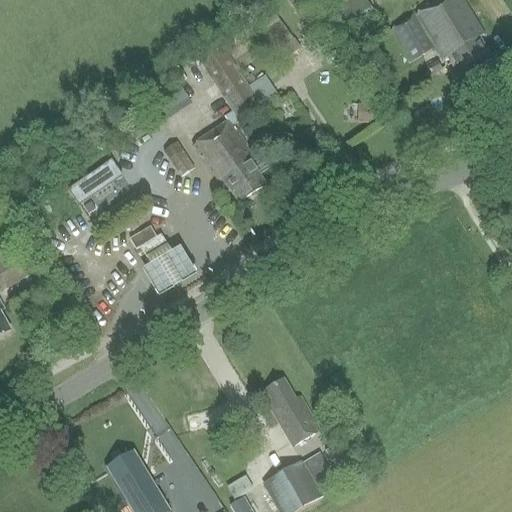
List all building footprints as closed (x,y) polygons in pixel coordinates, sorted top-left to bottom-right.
[(315,3),(313,0),(287,0),(297,15),(315,3)] [(366,0),(357,0),(336,13),(347,32),(375,15),(366,0)] [(462,80),(493,61),(480,40),(485,37),(462,0),(441,0),(390,32),(411,66),(436,51),(443,63),(449,60),(462,80)] [(297,16),(314,41),(333,27),(322,11),(316,15),(311,7),(297,16)] [(300,47),(274,12),(253,27),(280,62),(300,47)] [(263,54),(243,25),(220,41),(240,70),(263,54)] [(249,87),(219,41),(195,57),(239,124),(279,97),(266,76),(249,87)] [(431,77),(443,71),(437,62),(426,68),(431,77)] [(183,83),(157,103),(171,120),(197,101),(183,83)] [(152,103),(122,121),(135,142),(165,124),(152,103)] [(362,121),(381,122),(382,104),(364,103),(362,121)] [(228,124),(193,147),(212,177),(213,176),(226,194),(231,191),(232,192),(240,204),(266,187),(256,172),(260,169),(252,156),(254,154),(236,126),(232,121),(230,122),(228,124)] [(178,144),(164,153),(181,180),(195,171),(178,144)] [(112,161),(68,190),(79,206),(123,177),(112,161)] [(146,257),(168,244),(163,235),(157,238),(152,228),(131,240),(137,250),(141,248),(146,257)] [(184,249),(145,272),(161,300),(200,277),(184,249)] [(0,293),(1,295),(32,276),(17,250),(0,259),(0,293)] [(0,337),(11,331),(0,313),(5,310),(0,302),(0,337)] [(267,406),(274,417),(294,449),(321,432),(312,417),(301,398),(296,401),(284,381),(265,393),(272,403),(267,406)] [(119,406),(80,429),(84,437),(124,413),(119,406)] [(92,451),(133,428),(126,415),(84,438),(92,451)] [(170,511),(134,452),(105,469),(125,502),(131,511),(151,511),(164,504),(168,511),(170,511)] [(338,488),(320,456),(303,465),(303,464),(263,486),(277,511),(300,511),(323,499),(322,497),(338,488)] [(251,476),(231,486),(239,499),(258,489),(251,476)] [(251,511),(244,499),(230,507),(232,511),(251,511)]
